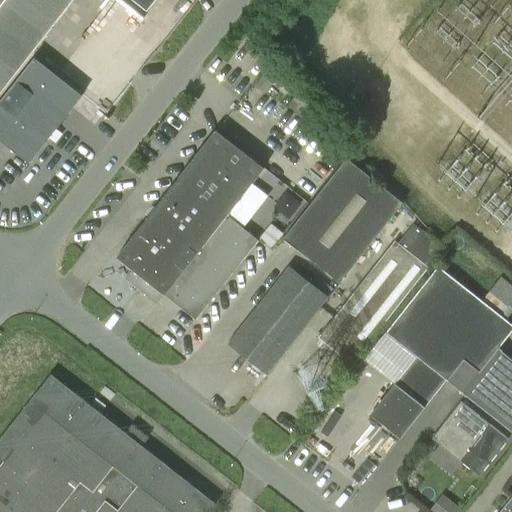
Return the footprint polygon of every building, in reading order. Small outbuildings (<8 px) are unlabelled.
[(0,0),(0,93),(8,83),(30,55),(73,0),(0,0)] [(133,0),(147,11),(155,0),(133,0)] [(0,100),(0,140),(29,163),(82,96),(34,58),(0,100)] [(149,216),(116,257),(132,270),(125,279),(138,289),(153,301),(157,304),(164,295),(180,308),(196,320),(258,240),(227,216),(264,168),(219,133),(217,131),(216,131),(212,135),(209,139),(178,179),(173,185),(154,210),(149,216)] [(346,158),(283,238),(340,282),(403,203),(346,158)] [(269,246),(281,232),(269,222),(257,237),(269,246)] [(397,241),(426,264),(441,246),(412,222),(397,241)] [(350,363),(427,266),(393,240),(316,337),(350,363)] [(416,356),(370,415),(400,438),(446,380),(511,431),(511,360),(497,348),(511,329),(511,326),(437,266),(385,331),(416,356)] [(327,298),(289,267),(228,344),(267,374),(327,298)] [(511,285),(499,276),(483,298),(507,315),(511,307),(511,285)] [(0,511),(209,511),(216,504),(91,406),(51,374),(0,438),(0,459),(3,462),(0,465),(0,511)] [(429,459),(452,476),(462,462),(479,476),(508,439),(460,402),(431,439),(440,445),(429,459)] [(511,493),(511,492),(511,473),(503,487),(511,493)] [(430,510),(433,511),(458,511),(461,510),(442,495),(430,510)] [(511,511),(511,496),(499,511),(511,511)]
